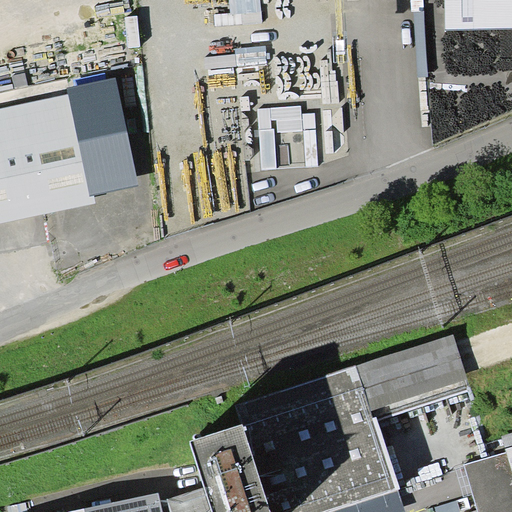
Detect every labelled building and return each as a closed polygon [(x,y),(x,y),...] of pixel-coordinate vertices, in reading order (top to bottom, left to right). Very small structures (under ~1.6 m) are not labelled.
[(511,0),(443,0),(444,29),(511,28),(511,0)] [(341,155),(333,63),(237,71),(248,171),(262,169),(317,165),(341,155)] [(116,76),(67,87),(68,93),(90,195),(95,194),(139,185),(116,76)] [(0,107),(0,223),(97,203),(95,194),(90,195),(68,93),(0,107)] [(205,488),(213,511),(328,511),(398,489),(401,489),(377,420),(471,390),(454,334),(235,404),(242,425),(191,442),(205,488)] [(511,432),(501,436),(506,448),(511,445),(511,432)] [(511,511),(511,445),(506,448),(507,452),(465,464),(479,511),(511,511)] [(213,511),(205,488),(168,498),(171,511),(213,511)] [(404,511),(405,511),(398,489),(328,511),(404,511)] [(162,511),(159,493),(70,511),(162,511)]
